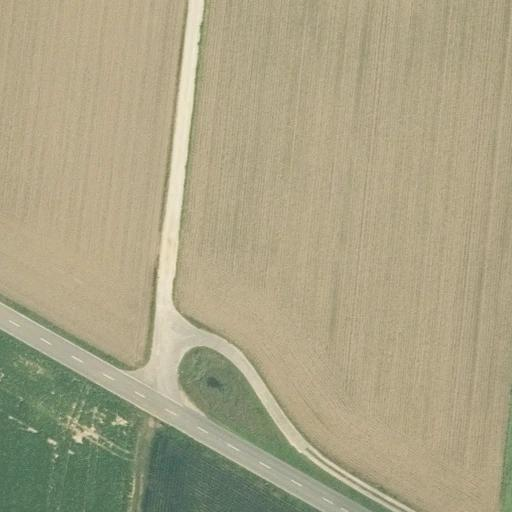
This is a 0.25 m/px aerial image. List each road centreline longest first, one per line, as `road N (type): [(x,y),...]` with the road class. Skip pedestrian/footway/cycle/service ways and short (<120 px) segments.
road 1 (track): [(195,0),(148,399)]
road 2 (unclassified): [(345,511),(0,315)]
road 3 (track): [(401,511),(296,442),(238,359),(218,344),(156,331)]
